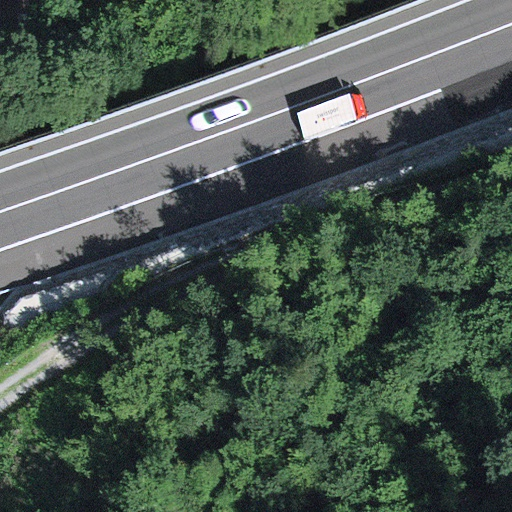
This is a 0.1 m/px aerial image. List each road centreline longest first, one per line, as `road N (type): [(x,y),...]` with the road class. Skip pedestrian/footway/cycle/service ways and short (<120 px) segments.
road 1 (track): [(0,397),(189,278),(511,159)]
road 2 (trunk): [(0,232),(511,42)]
